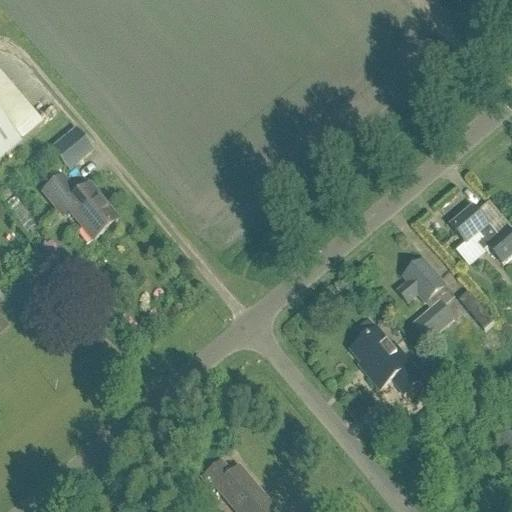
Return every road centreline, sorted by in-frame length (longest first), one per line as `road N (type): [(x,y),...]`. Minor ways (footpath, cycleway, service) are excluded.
road 1 (unclassified): [(245,323),(511,99)]
road 2 (unclassified): [(23,511),(245,323)]
road 3 (residential): [(404,511),(245,323)]
